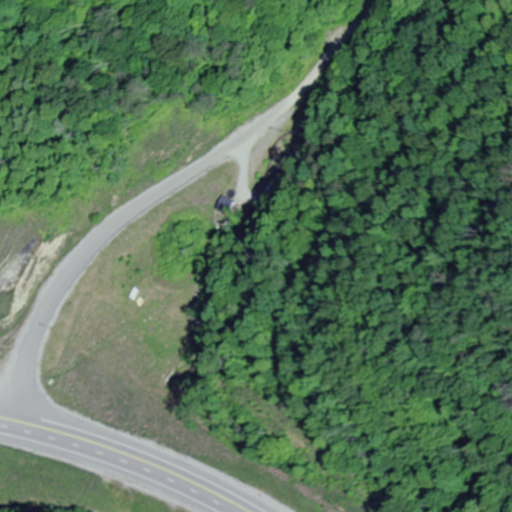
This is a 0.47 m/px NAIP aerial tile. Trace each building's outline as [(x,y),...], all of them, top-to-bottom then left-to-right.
[(188,419),(198,418),(196,398),(186,399),(188,419)] [(107,442),(123,445),(125,434),(109,431),(107,442)] [(141,461),(124,461),(124,474),(141,474),(141,461)] [(179,480),(184,465),(171,461),(166,475),(179,480)] [(166,511),(178,511),(200,470),(190,465),(166,511)] [(165,498),(169,487),(160,484),(161,480),(143,474),(138,489),(165,498)] [(78,490),(111,490),(111,479),(78,479),(78,490)]
